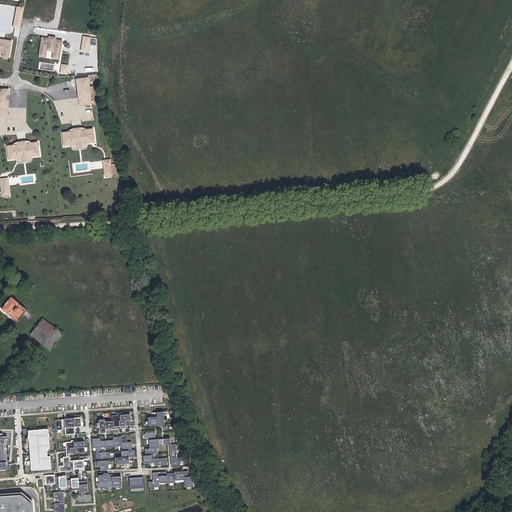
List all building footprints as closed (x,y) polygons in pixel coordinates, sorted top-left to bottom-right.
[(24,8),(16,7),(13,27),(20,29),(24,8)] [(48,38),(41,37),(38,58),(46,59),(47,52),(53,53),(52,60),(60,61),(63,41),(56,40),(56,38),(49,36),(48,38)] [(91,38),(83,36),(81,51),(89,53),(91,38)] [(11,39),(0,37),(0,48),(3,49),(3,53),(4,54),(8,55),(10,54),(12,39),(11,39)] [(67,75),(69,65),(61,64),(60,74),(67,75)] [(91,96),(88,78),(76,79),(78,98),(91,96)] [(0,107),(8,108),(9,89),(0,88),(0,107)] [(79,105),(92,104),(91,96),(78,98),(79,105)] [(8,108),(0,107),(0,114),(8,115),(8,108)] [(94,142),(93,129),(87,130),(68,132),(62,133),(64,146),(71,145),(87,143),(94,142)] [(39,156),(37,142),(31,143),(13,145),(7,146),(9,160),(16,159),(24,158),(39,156)] [(8,178),(0,178),(0,184),(2,197),(11,196),(8,178)] [(9,296),(0,306),(0,309),(14,321),(25,309),(9,296)] [(41,318),(28,335),(48,350),(61,334),(41,318)] [(166,411),(157,412),(157,417),(148,417),(148,426),(158,425),(158,421),(167,420),(166,411)] [(103,420),(98,420),(99,433),(104,433),(104,428),(113,428),(113,427),(120,426),(120,428),(125,428),(125,426),(131,425),(130,415),(122,415),(122,413),(117,414),(117,415),(112,416),(112,421),(104,422),(103,420)] [(64,419),(55,420),(56,430),(65,430),(65,435),(72,434),(71,428),(81,427),(80,418),(70,419),(70,420),(64,421),(64,419)] [(48,429),(28,431),(31,471),(46,469),(46,468),(51,468),(48,429)] [(145,449),(145,454),(156,454),(156,446),(169,445),(170,466),(180,465),(179,457),(176,457),(176,444),(170,445),(170,438),(155,439),(155,431),(145,431),(146,440),(149,440),(150,449),(145,449)] [(2,433),(0,433),(0,472),(5,472),(5,469),(9,469),(9,466),(5,466),(4,461),(6,461),(5,456),(4,456),(4,454),(5,454),(5,449),(3,450),(3,448),(5,448),(4,443),(3,443),(3,439),(7,439),(7,436),(2,437),(2,433)] [(100,438),(92,439),(92,448),(96,448),(97,453),(96,453),(96,459),(109,458),(108,452),(101,453),(101,448),(122,446),(122,451),(121,451),(121,457),(115,458),(116,464),(129,463),(128,457),(134,457),(134,450),(132,450),(131,442),(122,443),(121,437),(113,437),(113,440),(100,441),(100,438)] [(76,441),(71,441),(71,442),(65,443),(66,457),(63,457),(63,466),(59,466),(59,472),(74,471),(74,467),(78,467),(79,471),(84,471),(83,457),(79,457),(80,460),(70,461),(69,453),(84,452),(84,442),(76,442),(76,441)] [(154,455),(144,456),(145,463),(154,462),(154,465),(167,464),(167,458),(154,459),(154,455)] [(108,461),(95,462),(95,466),(100,466),(101,470),(108,469),(108,461)] [(153,482),(148,482),(149,487),(160,487),(159,482),(166,481),(166,484),(175,483),(174,479),(184,478),(184,487),(193,486),(192,477),(188,477),(188,471),(173,472),(173,473),(166,473),(166,472),(152,473),(153,482)] [(112,474),(98,476),(99,488),(113,487),(122,486),(121,476),(113,477),(112,474)] [(54,475),(44,476),(45,485),(55,484),(54,475)] [(65,476),(58,477),(59,488),(66,487),(66,485),(71,485),(72,490),(78,490),(79,492),(86,491),(85,481),(78,482),(78,480),(66,481),(65,476)] [(143,478),(130,479),(130,486),(143,485),(143,478)] [(63,492),(53,493),(54,502),(64,501),(63,492)] [(23,497),(0,498),(0,511),(33,511),(33,506),(23,497)] [(64,511),(64,503),(53,504),(53,511),(64,511)]
